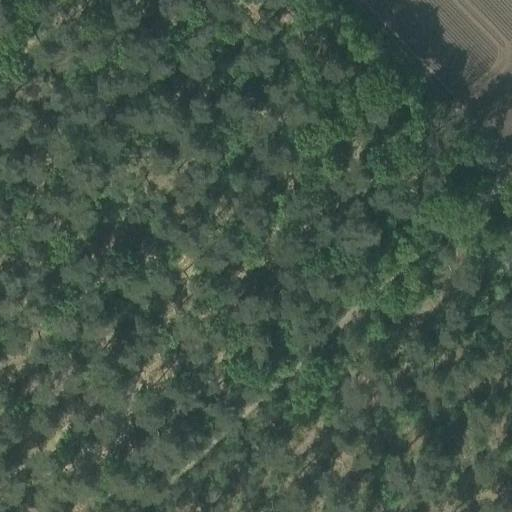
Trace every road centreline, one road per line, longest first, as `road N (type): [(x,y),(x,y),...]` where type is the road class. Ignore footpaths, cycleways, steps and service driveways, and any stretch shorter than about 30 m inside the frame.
road 1 (track): [(507,178),(135,511)]
road 2 (track): [(339,0),(507,178)]
